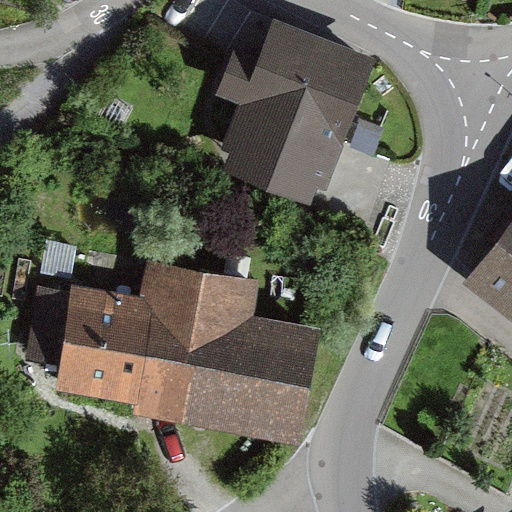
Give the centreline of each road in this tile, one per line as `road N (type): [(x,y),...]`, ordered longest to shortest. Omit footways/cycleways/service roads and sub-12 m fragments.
road 1 (residential): [(489,89),(343,482)]
road 2 (residential): [(311,0),(489,89)]
road 3 (residential): [(138,0),(94,31),(0,52)]
